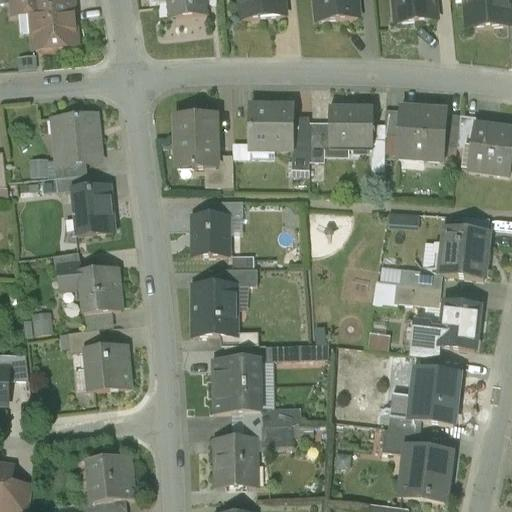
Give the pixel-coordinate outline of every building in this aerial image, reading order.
[(167,0),(169,23),(207,19),(204,0),(167,0)] [(239,0),(242,25),(285,21),(283,0),(239,0)] [(315,0),(318,27),(358,23),(355,0),(315,0)] [(433,0),(393,0),(397,28),(436,24),(433,0)] [(506,0),(464,0),(468,34),(509,31),(506,0)] [(44,4),(12,8),(13,20),(32,18),(35,55),(40,54),(43,59),(55,58),(57,52),(77,50),(73,8),(57,10),(49,4),(44,4)] [(294,112),(250,112),(249,156),(292,157),(293,157),(294,157),(294,146),(294,112)] [(374,114),(329,113),(329,129),(329,155),(330,155),(330,150),(372,151),(372,155),(373,155),(374,114)] [(447,117),(401,113),(400,117),(399,142),(397,165),(444,168),(445,152),(447,120),(447,117)] [(400,117),(386,116),(386,142),(399,142),(400,117)] [(96,119),(53,124),(58,172),(101,168),(96,119)] [(217,162),(216,120),(193,121),(193,122),(176,122),(177,175),(211,174),(211,194),(234,193),(233,161),(217,162)] [(460,121),(447,120),(445,152),(457,154),(460,121)] [(477,123),(460,121),(457,154),(472,156),(475,131),(476,131),(477,123)] [(329,129),(310,129),(310,147),(310,169),(325,169),(325,156),(330,156),(330,155),(329,155),(329,129)] [(511,136),(476,131),(475,131),(472,156),(469,177),(510,182),(511,165),(511,136)] [(310,147),(294,146),(294,157),(293,157),(292,157),(292,176),(310,176),(310,169),(310,147)] [(88,181),(56,184),(58,199),(73,197),(90,196),(90,194),(88,181)] [(90,196),(73,197),(76,225),(81,225),(82,240),(78,241),(78,242),(114,239),(109,192),(90,194),(90,196)] [(394,219),(394,231),(423,231),(423,219),(394,219)] [(228,222),(194,223),(194,263),(229,262),(228,239),(227,239),(227,225),(228,225),(228,222)] [(489,239),(445,235),(440,281),(440,282),(443,282),(484,287),(489,239)] [(79,259),(54,263),(55,277),(59,276),(81,273),(79,259)] [(118,275),(81,278),(81,273),(59,276),(61,297),(81,294),(83,304),(85,304),(86,320),(84,320),(84,321),(122,318),(122,316),(120,316),(117,288),(119,288),(118,275)] [(403,276),(381,273),(379,290),(401,292),(403,277),(403,276)] [(258,276),(226,276),(226,292),(236,292),(236,293),(258,293),(258,276)] [(403,277),(401,292),(415,294),(442,296),(443,282),(440,282),(440,281),(403,277)] [(226,292),(194,292),(194,343),(224,342),(236,342),(236,339),(236,293),(236,292),(226,292)] [(442,296),(415,294),(413,312),(440,315),(442,296)] [(481,313),(445,309),(442,335),(440,353),(475,357),(481,313)] [(431,330),(413,328),(411,350),(413,350),(412,362),(438,365),(439,353),(440,353),(442,335),(430,334),(431,330)] [(100,336),(68,340),(70,360),(86,359),(86,358),(102,356),(100,336)] [(259,339),(236,339),(236,342),(224,342),(225,354),(259,354),(259,339)] [(300,352),(266,353),(267,369),(301,368),(300,352)] [(102,356),(86,358),(86,359),(91,398),(131,394),(126,354),(102,356)] [(26,362),(0,361),(0,374),(9,375),(9,387),(29,388),(26,362)] [(261,393),(260,366),(214,367),(215,394),(261,393)] [(0,374),(0,410),(8,411),(9,387),(9,375),(0,374)] [(460,381),(416,375),(411,418),(410,426),(422,427),(426,428),(426,429),(454,432),(460,381)] [(261,393),(215,394),(215,420),(262,419),(261,393)] [(301,415),(267,416),(268,431),(293,431),(302,430),(301,415)] [(411,418),(391,416),(389,437),(420,441),(422,427),(410,426),(411,418)] [(293,447),(293,431),(268,431),(261,431),(261,447),(293,447)] [(389,437),(385,436),(382,459),(406,462),(407,454),(419,456),(420,441),(389,437)] [(256,493),(255,445),(216,446),(217,494),(256,493)] [(419,456),(407,454),(406,462),(402,503),(445,509),(451,460),(419,456)] [(131,462),(78,468),(79,488),(91,487),(93,508),(93,509),(126,506),(135,505),(131,462)] [(0,511),(7,511),(10,493),(13,474),(0,471),(0,511)] [(31,495),(10,493),(7,511),(30,511),(33,490),(32,490),(31,495)]
